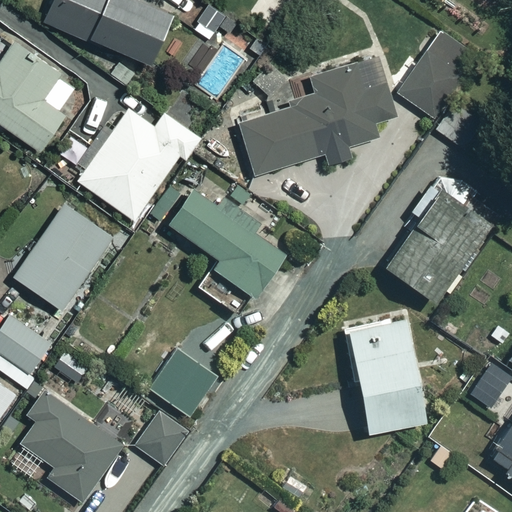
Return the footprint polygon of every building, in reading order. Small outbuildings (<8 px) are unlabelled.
[(161,11),(137,0),(41,0),(33,16),(79,38),(81,33),(137,60),(161,11)] [(202,3),(184,24),(203,40),(221,19),(202,3)] [(471,51),(439,28),(393,92),(426,115),(471,51)] [(74,87),(5,39),(0,46),(0,125),(31,147),(74,87)] [(387,113),(369,55),(277,83),(283,104),(231,120),(247,173),(313,152),(319,172),(347,164),(341,144),(371,135),(366,120),(387,113)] [(445,97),(426,126),(453,145),(473,115),(445,97)] [(149,125),(123,106),(71,177),(127,218),(175,152),(180,156),(194,136),(160,111),(149,125)] [(212,206),(174,180),(150,214),(209,255),(190,283),(232,312),(276,250),(246,229),(250,224),(216,200),(212,206)] [(481,221),(432,185),(375,263),(425,299),(481,221)] [(104,236),(55,201),(5,272),(54,307),(104,236)] [(45,342),(4,313),(0,318),(0,371),(17,383),(45,342)] [(416,418),(397,315),(337,326),(355,429),(416,418)] [(511,339),(500,356),(511,365),(511,339)] [(0,383),(0,406),(11,391),(0,383)] [(115,443),(37,388),(21,411),(28,416),(12,439),(45,463),(39,473),(75,499),(115,443)] [(511,405),(478,455),(511,478),(511,405)] [(144,480),(157,461),(161,463),(182,433),(150,411),(129,441),(140,449),(127,467),(144,480)] [(437,441),(425,457),(443,471),(455,454),(437,441)] [(492,511),(473,498),(463,511),(492,511)]
